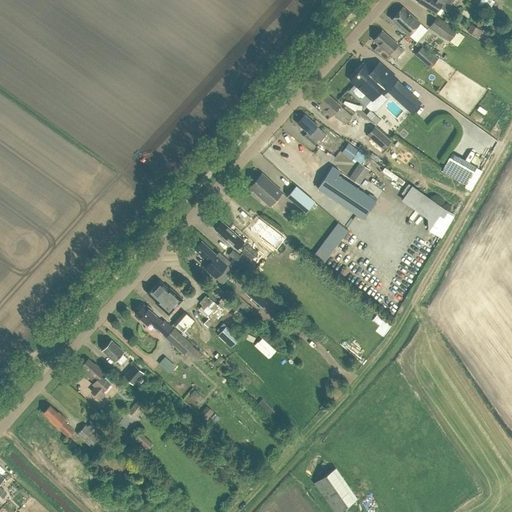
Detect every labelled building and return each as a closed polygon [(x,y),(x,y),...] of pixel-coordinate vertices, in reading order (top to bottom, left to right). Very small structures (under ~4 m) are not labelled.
[(419,0),(418,2),(435,13),(436,13),(439,7),(447,12),(454,0),(419,0)] [(495,2),(491,0),(480,0),(477,5),(488,12),(495,2)] [(409,35),(420,23),(402,7),(391,20),(409,35)] [(449,41),(457,30),(437,15),(429,27),(449,41)] [(478,37),(483,30),(472,24),(467,31),(478,37)] [(385,61),(390,56),(389,54),(397,45),(382,31),(373,40),(378,45),(373,50),(385,61)] [(430,67),(437,59),(421,46),(414,54),(430,67)] [(396,79),(379,64),(371,73),(364,66),(351,80),(372,99),(380,90),(383,93),(386,90),(396,79)] [(352,116),(325,93),(317,103),(324,109),(323,110),(330,116),(333,114),(344,124),(352,116)] [(358,109),(356,112),(372,122),(376,126),(381,120),(371,110),(367,114),(362,110),(358,109)] [(321,140),(326,134),(304,116),(298,123),(308,132),(304,136),(314,144),(319,138),(321,140)] [(383,149),(391,141),(374,126),(367,134),(383,149)] [(352,158),(358,150),(348,143),(342,151),(352,158)] [(443,171),(467,185),(477,168),(453,154),(443,171)] [(359,185),(369,169),(359,162),(348,177),(359,185)] [(363,219),(375,200),(338,175),(340,172),(332,167),(317,189),(363,219)] [(269,205),(282,192),(261,174),(249,187),(269,205)] [(443,237),(458,214),(414,185),(404,200),(430,218),(425,225),(443,237)] [(306,211),(314,202),(296,186),(288,195),(306,211)] [(241,243),(243,241),(236,235),(221,222),(215,229),(223,236),(221,238),(229,244),(230,242),(237,248),(238,248),(241,250),(251,259),(256,253),(246,244),(245,246),(241,243)] [(316,253),(327,261),(351,230),(340,222),(316,253)] [(268,226),(265,230),(255,223),(250,230),(260,237),(276,249),(284,238),(268,226)] [(199,255),(208,263),(204,268),(215,278),(230,262),(226,259),(218,251),(216,255),(204,244),(203,244),(200,242),(194,248),(200,253),(199,255)] [(160,280),(153,287),(147,293),(156,301),(155,302),(168,314),(175,307),(182,299),(169,287),(168,288),(160,280)] [(270,297),(254,283),(245,292),(262,307),(270,297)] [(205,322),(210,327),(232,305),(223,297),(217,303),(207,294),(201,301),(204,303),(199,308),(209,318),(205,322)] [(146,306),(143,304),(135,314),(141,318),(140,320),(147,326),(150,321),(158,328),(157,328),(165,335),(172,327),(164,320),(162,322),(155,315),(156,315),(152,312),(154,310),(148,304),(146,306)] [(174,326),(182,333),(192,321),(185,314),(174,326)] [(240,337),(227,325),(218,334),(231,347),(240,337)] [(188,349),(192,344),(174,328),(165,337),(183,354),(188,349)] [(262,339),(259,343),(272,355),(276,351),(262,339)] [(121,364),(127,358),(122,353),(124,351),(111,340),(102,350),(114,361),(116,360),(121,364)] [(201,352),(192,344),(188,349),(197,357),(201,352)] [(167,355),(160,362),(171,372),(178,365),(167,355)] [(95,364),(88,359),(82,367),(84,369),(82,371),(96,382),(94,384),(97,386),(93,391),(102,399),(107,393),(104,391),(111,383),(102,375),(105,371),(96,364),(95,364)] [(133,384),(144,373),(133,363),(123,375),(133,384)] [(147,385),(141,391),(147,397),(153,391),(147,385)] [(193,389),(188,394),(199,403),(203,397),(193,389)] [(270,415),(274,411),(262,398),(258,402),(270,415)] [(152,413),(144,406),(137,400),(128,411),(134,417),(139,411),(148,419),(152,413)] [(207,419),(214,411),(206,405),(199,413),(207,419)] [(57,413),(50,406),(43,412),(49,418),(48,419),(58,427),(68,436),(74,430),(63,421),(66,418),(58,411),(57,413)] [(86,424),(76,434),(77,434),(92,448),(101,438),(86,424)] [(146,449),(152,443),(140,431),(134,438),(146,449)] [(341,466),(317,479),(335,511),(337,511),(360,499),(341,466)]
